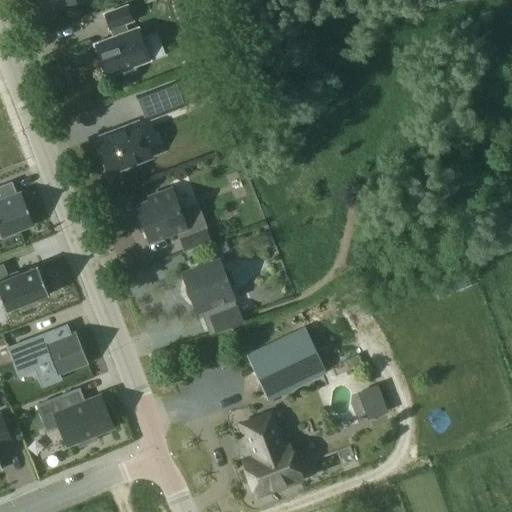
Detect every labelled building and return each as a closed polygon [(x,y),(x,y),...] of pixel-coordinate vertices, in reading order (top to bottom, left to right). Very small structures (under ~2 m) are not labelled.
[(93,45),(105,76),(121,70),(122,75),(135,70),(133,66),(149,60),(138,29),(127,33),(123,24),(131,21),(126,7),(103,16),(108,29),(112,28),(116,37),(93,45)] [(136,99),(144,119),(183,104),(175,84),(136,99)] [(138,124),(95,141),(107,172),(151,155),(138,124)] [(175,232),(183,253),(211,243),(206,227),(199,230),(190,207),(179,211),(172,189),(148,198),(149,201),(136,207),(139,215),(135,216),(141,231),(144,229),(149,242),(175,232)] [(0,237),(26,228),(13,195),(0,200),(0,237)] [(222,267),(219,260),(181,275),(185,284),(185,289),(185,293),(186,296),(188,299),(192,302),(196,312),(209,307),(213,316),(209,318),(215,333),(242,322),(232,294),(231,291),(233,285),(233,280),(231,273),(227,269),(222,267)] [(2,265),(0,265),(0,298),(5,312),(6,312),(6,310),(18,306),(20,311),(37,304),(35,299),(46,294),(47,296),(48,295),(36,265),(35,265),(36,267),(7,278),(2,265)] [(245,353),(269,402),(326,374),(303,325),(245,353)] [(87,362),(76,333),(70,335),(66,326),(9,348),(19,374),(36,368),(34,362),(50,356),(57,374),(87,362)] [(79,389),(36,405),(47,431),(58,426),(66,446),(77,441),(79,447),(96,440),(94,435),(113,428),(100,395),(83,402),(82,399),(78,401),(74,392),(79,390),(79,389)] [(0,469),(1,469),(0,465),(0,447),(12,442),(0,412),(0,469)] [(282,448),(269,415),(242,426),(254,459),(243,463),(255,495),(300,478),(288,446),(282,448)]
